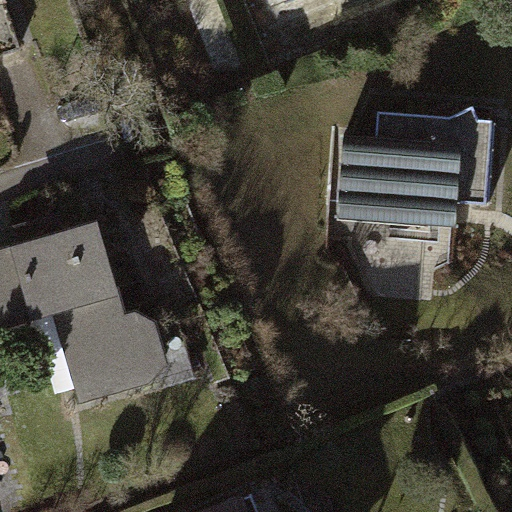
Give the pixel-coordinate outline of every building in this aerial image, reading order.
[(1,0),(0,0),(0,56),(17,51),(1,0)] [(414,0),(250,0),(276,63),(417,5),(414,0)] [(461,139),(340,133),(334,245),(455,251),(461,139)] [(111,221),(0,253),(0,343),(35,333),(59,413),(160,383),(111,221)] [(248,511),(243,496),(199,511),(248,511)]
